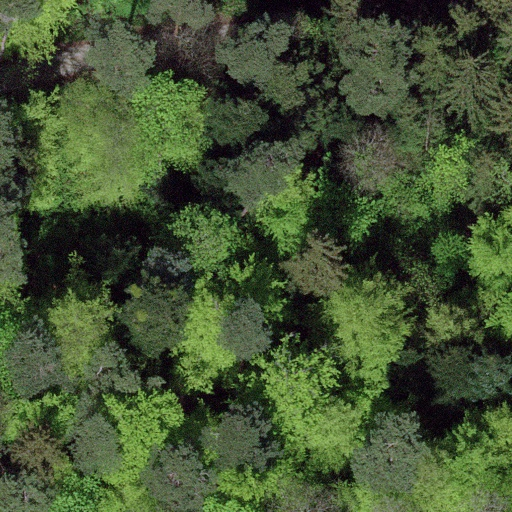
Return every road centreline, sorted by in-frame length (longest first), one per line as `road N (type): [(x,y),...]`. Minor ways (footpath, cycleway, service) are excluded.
road 1 (track): [(0,429),(257,311),(511,217)]
road 2 (unclassified): [(0,94),(46,71),(273,18),(438,5),(511,8)]
